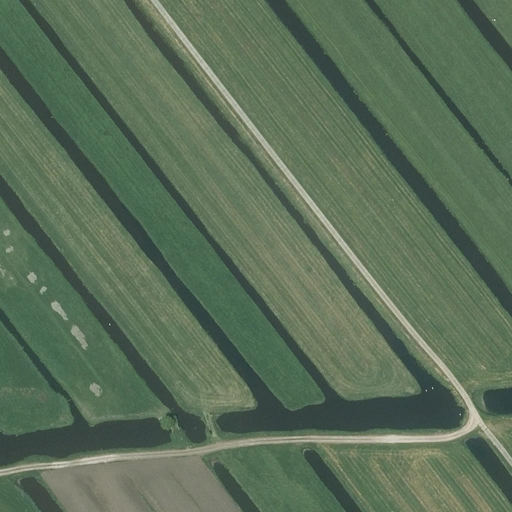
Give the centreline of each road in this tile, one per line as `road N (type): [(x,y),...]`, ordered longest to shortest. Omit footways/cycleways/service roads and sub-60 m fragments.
road 1 (track): [(153,0),(511,465)]
road 2 (track): [(477,418),(454,436),(257,442),(0,472)]
